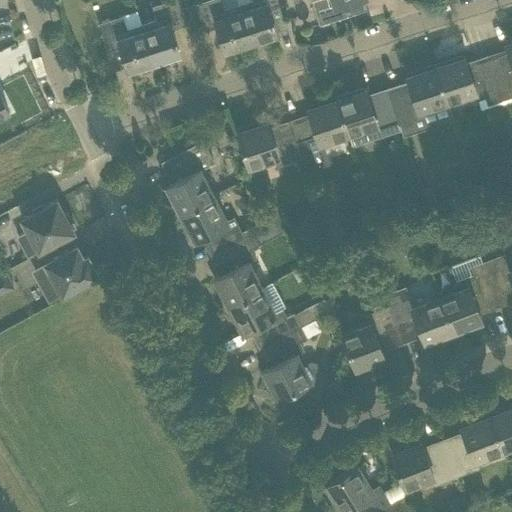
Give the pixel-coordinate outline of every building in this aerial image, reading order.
[(156,18),(141,23),(153,59),(179,51),(172,29),(185,25),(177,0),(167,0),(152,5),(156,18)] [(224,48),(250,40),(238,4),(225,9),(222,0),(202,0),(195,3),(204,30),(217,26),(224,48)] [(282,5),(280,0),(237,0),(239,4),(238,4),(250,40),(276,31),(268,9),(282,5)] [(347,0),(311,0),(319,24),(347,15),(343,2),(347,0)] [(128,67),(153,59),(141,23),(128,27),(123,14),(98,22),(107,50),(120,46),(128,67)] [(508,52),(488,58),(501,99),(511,95),(511,87),(511,86),(511,38),(505,41),(507,48),(508,52)] [(0,69),(22,58),(14,42),(0,49),(0,69)] [(464,55),(435,64),(447,99),(473,91),(475,99),(484,96),(486,104),(501,99),(488,58),(467,65),(466,62),(464,55)] [(409,84),(389,91),(399,120),(401,126),(403,133),(414,129),(409,112),(447,99),(435,64),(406,74),(408,81),(409,84)] [(365,87),(336,96),(348,132),(362,127),(365,138),(379,134),(377,128),(399,120),(389,91),(368,97),(367,94),(365,87)] [(0,115),(9,111),(0,93),(0,115)] [(311,116),(290,123),(301,156),(306,169),(328,162),(321,140),(348,132),(336,96),(307,106),(309,112),(311,116)] [(303,164),(303,163),(290,123),(270,130),(266,119),(237,129),(248,164),(276,155),(278,163),(300,156),(303,164)] [(213,194),(200,168),(213,161),(203,141),(165,160),(175,180),(165,185),(180,212),(213,194)] [(244,237),(234,217),(226,221),(213,194),(180,212),(194,239),(203,234),(213,253),(244,237)] [(64,213),(56,199),(21,218),(28,230),(18,236),(28,255),(38,249),(39,250),(74,230),(72,227),(75,226),(67,212),(64,213)] [(255,257),(244,237),(213,253),(223,272),(214,277),(228,304),(261,287),(248,260),(255,257)] [(98,274),(87,255),(83,258),(76,245),(45,262),(46,262),(37,267),(43,279),(39,282),(49,300),(62,293),(98,274)] [(494,257),(482,261),(498,302),(511,296),(511,266),(508,268),(503,253),(494,257)] [(478,309),(498,302),(482,261),(468,267),(470,274),(462,277),(456,279),(453,285),(453,289),(439,294),(453,330),(481,319),(478,309)] [(5,270),(0,272),(0,293),(14,286),(5,270)] [(261,287),(228,304),(242,331),(252,326),(262,345),(299,325),(293,313),(286,317),(281,308),(285,306),(272,281),(261,287)] [(406,291),(398,294),(398,293),(385,298),(401,339),(421,331),(424,341),(453,330),(439,294),(413,305),(410,297),(409,297),(406,291)] [(380,346),(401,339),(385,298),(372,303),(375,310),(367,313),(370,321),(342,332),(355,367),(384,356),(380,346)] [(302,365),(295,353),(303,349),(300,342),(306,339),(299,325),(262,345),(272,364),(262,369),(276,397),(309,379),(312,384),(320,379),(322,374),(316,361),(311,360),(302,365)] [(511,404),(489,413),(502,447),(511,443),(511,404)] [(476,457),(502,447),(489,413),(460,424),(464,434),(444,442),(457,474),(479,465),(476,457)] [(420,440),(391,451),(404,485),(432,474),(435,482),(457,474),(444,442),(424,450),(420,440)] [(350,504),(354,511),(377,511),(391,504),(379,484),(371,489),(356,464),(324,484),(341,510),(350,504)] [(404,511),(397,500),(391,504),(377,511),(404,511)]
